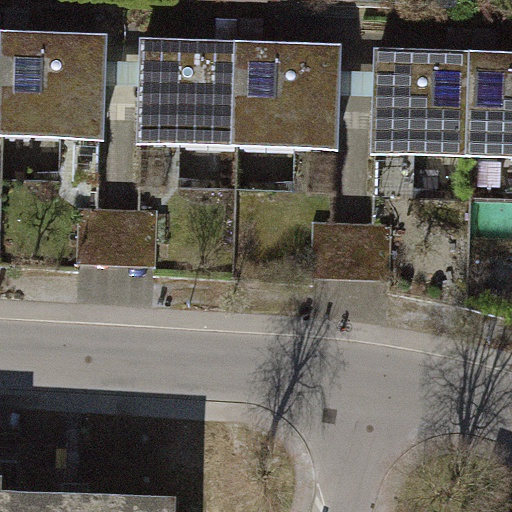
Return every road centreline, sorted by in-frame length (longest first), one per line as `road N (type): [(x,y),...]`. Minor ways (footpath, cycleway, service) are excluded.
road 1 (residential): [(0,350),(385,382)]
road 2 (residential): [(346,511),(385,382)]
road 3 (residential): [(385,382),(511,408)]
